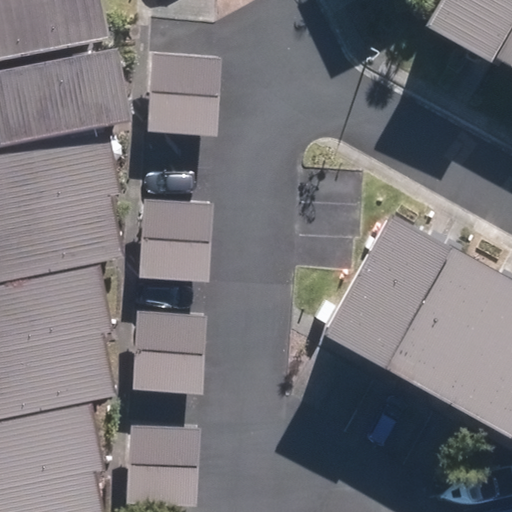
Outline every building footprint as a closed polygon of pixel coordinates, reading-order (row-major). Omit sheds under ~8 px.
[(0,0),(0,66),(114,44),(105,0),(0,0)] [(511,0),(429,0),(423,12),(485,47),(490,39),(511,51),(511,0)] [(0,511),(103,511),(96,479),(108,476),(91,406),(116,401),(103,345),(115,340),(99,270),(126,265),(111,203),(123,201),(108,133),(135,128),(119,53),(0,80),(0,141),(2,149),(0,149),(0,511)] [(213,142),(219,67),(146,61),(140,137),(213,142)] [(138,208),(134,281),(201,287),(207,213),(138,208)] [(324,335),(511,438),(511,282),(390,215),(324,335)] [(132,321),(126,395),(194,401),(201,327),(132,321)] [(126,426),(120,509),(167,511),(189,511),(195,432),(126,426)]
